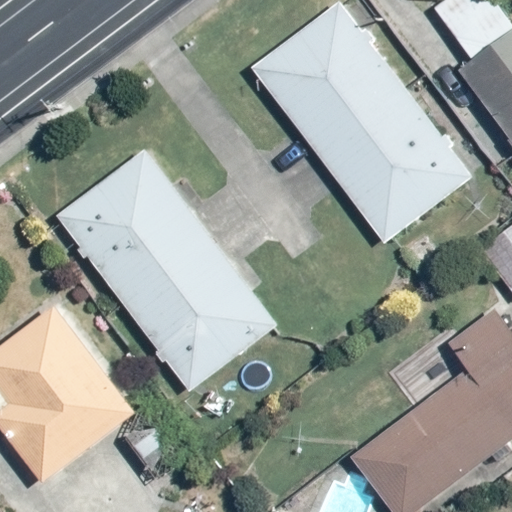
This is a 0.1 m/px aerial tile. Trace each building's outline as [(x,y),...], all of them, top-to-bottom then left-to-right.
[(511,10),(504,0),(454,0),(440,11),(473,55),(461,64),(511,131),(511,10)] [(474,174),(344,1),(259,65),(389,238),(474,174)] [(280,323),(149,148),(64,212),(194,387),(280,323)] [(511,224),(483,246),(511,283),(511,224)] [(140,410),(52,294),(0,332),(0,418),(17,440),(19,439),(49,479),(140,410)] [(511,319),(502,306),(424,366),(441,388),(354,454),(397,511),(419,511),(511,441),(511,319)] [(106,511),(98,501),(83,511),(106,511)]
